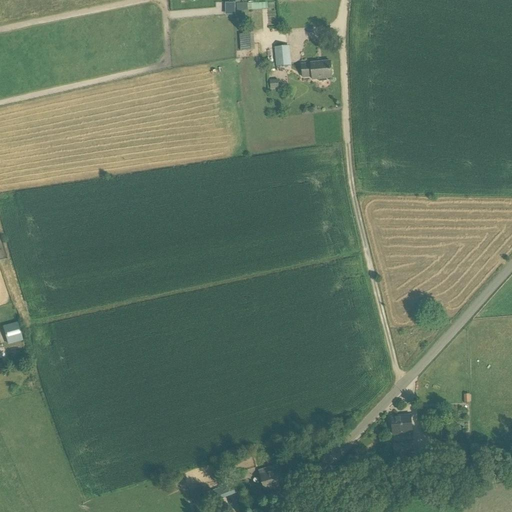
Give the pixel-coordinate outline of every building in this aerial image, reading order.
[(241,51),(245,51),(255,50),(253,34),(240,35),(241,51)] [(292,66),(290,46),(275,47),(277,67),(292,66)] [(330,62),(311,63),(301,65),(302,78),(313,77),(313,79),(319,79),(319,82),(327,81),(326,78),(332,78),(330,62)] [(278,81),(270,81),(271,89),(279,89),(278,81)] [(17,324),(3,328),(8,344),(21,340),(17,324)] [(393,435),(412,433),(411,416),(391,417),(393,435)] [(395,457),(414,455),(413,443),(394,445),(395,457)] [(486,446),(471,447),(472,457),(487,455),(486,446)] [(259,470),(262,482),(259,483),(260,485),(258,486),(259,488),(264,487),(265,491),(285,486),(280,469),(271,472),(269,467),(259,470)] [(208,505),(235,493),(231,483),(204,495),(208,505)]
